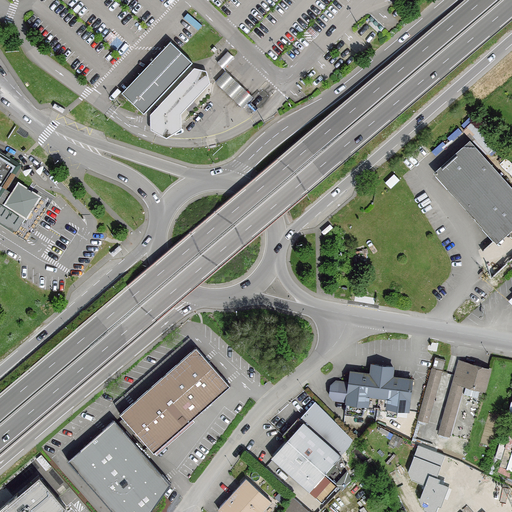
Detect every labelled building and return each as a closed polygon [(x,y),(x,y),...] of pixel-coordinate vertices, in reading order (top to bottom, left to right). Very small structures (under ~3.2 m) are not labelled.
[(194,61),(172,40),(123,91),(145,113),(194,61)] [(236,58),(230,52),(219,63),(226,69),(236,58)] [(209,81),(206,69),(193,66),(149,112),(149,119),(150,128),(165,136),(181,127),(180,112),(209,81)] [(252,95),(226,70),(216,81),(242,106),(252,95)] [(54,106),(65,111),(67,106),(57,101),(54,106)] [(438,172),(497,238),(507,230),(511,225),(511,190),(470,144),(438,172)] [(0,222),(18,234),(26,221),(42,196),(33,190),(30,188),(20,181),(17,185),(13,192),(7,188),(4,186),(17,164),(0,153),(0,222)] [(196,347),(167,372),(201,411),(230,386),(196,347)] [(435,357),(432,367),(443,370),(445,360),(435,357)] [(489,369),(460,361),(440,433),(449,435),(463,383),(484,389),(489,369)] [(393,366),(373,364),(371,374),(369,395),(389,397),(392,376),(393,366)] [(441,371),(432,368),(418,419),(427,422),(441,371)] [(368,405),(371,374),(351,371),(350,383),(337,381),(331,385),(330,392),(334,397),(347,399),(347,402),(368,405)] [(201,411),(167,372),(120,414),(154,452),(193,418),(201,411)] [(408,410),(412,379),(392,376),(389,397),(388,407),(399,409),(408,410)] [(369,395),(368,405),(367,408),(388,410),(388,407),(389,397),(369,395)] [(435,409),(434,421),(442,422),(443,410),(435,409)] [(68,459),(113,511),(149,511),(171,483),(115,418),(68,459)] [(193,418),(154,452),(157,455),(195,421),(193,418)] [(287,439),(272,457),(314,495),(331,477),(343,488),(351,479),(348,471),(345,464),(341,455),(304,421),(287,439)] [(440,478),(449,453),(422,444),(410,477),(428,483),(421,503),(441,511),(451,482),(440,478)] [(0,509),(0,511),(59,511),(66,507),(39,476),(0,509)] [(327,506),(343,488),(331,477),(314,495),(327,506)] [(243,488),(238,492),(259,511),(262,511),(272,502),(246,478),(241,484),(240,485),(243,488)] [(259,511),(238,492),(235,490),(218,508),(222,511),(259,511)] [(310,511),(292,496),(287,507),(291,511),(310,511)]
